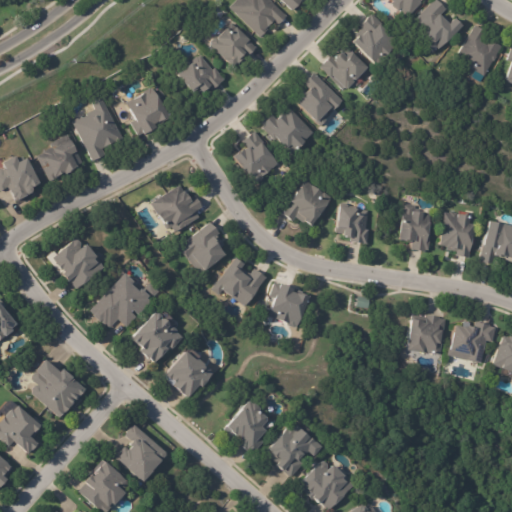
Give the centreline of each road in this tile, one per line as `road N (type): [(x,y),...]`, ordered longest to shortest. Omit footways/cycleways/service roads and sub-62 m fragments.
road 1 (residential): [(0,258),(203,143),(349,0)]
road 2 (residential): [(511,306),(313,270),(273,249),(245,220),(203,143)]
road 3 (residential): [(266,511),(95,363),(9,253)]
road 4 (residential): [(23,511),(126,391)]
road 5 (tertiary): [(0,70),(79,25),(102,0)]
